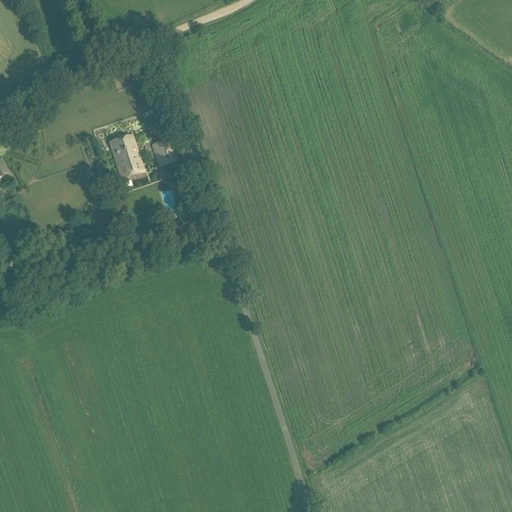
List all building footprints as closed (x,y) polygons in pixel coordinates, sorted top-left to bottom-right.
[(134,137),(110,145),(123,182),(146,174),(134,137)] [(173,141),(153,147),(160,168),(180,162),(173,141)] [(4,158),(0,160),(0,185),(14,178),(4,158)] [(171,181),(161,182),(165,209),(175,208),(171,181)] [(189,184),(178,187),(182,198),(193,195),(189,184)] [(192,217),(168,224),(173,237),(196,230),(192,217)] [(121,224),(105,230),(112,248),(127,243),(121,224)] [(170,247),(156,251),(159,265),(179,259),(178,255),(187,253),(189,260),(202,256),(197,238),(183,242),(184,243),(170,247)]
